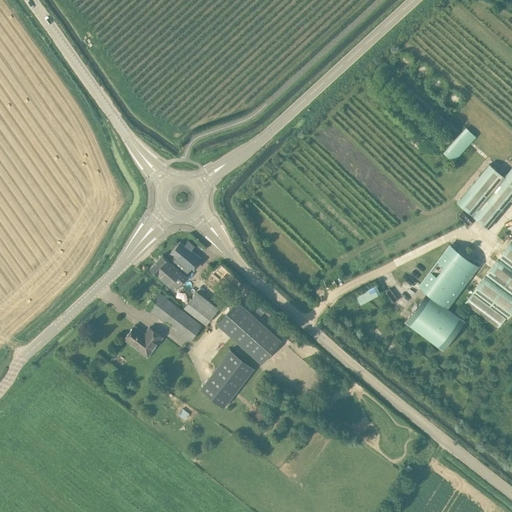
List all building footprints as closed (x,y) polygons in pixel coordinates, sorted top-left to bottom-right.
[(511,199),(511,182),(489,163),(458,201),(489,227),(511,199)] [(185,276),(191,269),(201,257),(192,249),(195,246),(188,241),(185,245),(179,240),(170,252),(165,257),(185,276)] [(185,276),(165,257),(162,254),(150,268),(158,275),(169,285),(174,280),(180,285),(187,277),(185,276)] [(214,258),(206,266),(235,293),(243,283),(214,258)] [(461,274),(446,263),(427,289),(442,300),(461,274)] [(205,268),(198,277),(203,281),(210,287),(212,288),(214,285),(213,283),(217,278),(211,272),(205,268)] [(383,286),(392,282),(387,274),(378,278),(383,286)] [(362,301),(377,294),(373,287),(359,294),(362,301)] [(184,306),(183,307),(206,324),(218,308),(197,290),(190,298),(182,290),(175,299),(184,306)] [(465,303),(498,327),(507,315),(474,291),(465,303)] [(159,292),(147,309),(190,341),(202,325),(159,292)] [(235,300),(216,322),(250,352),(248,355),(253,360),(256,357),(260,361),(280,340),(235,300)] [(134,325),(124,338),(140,350),(148,340),(157,346),(162,340),(150,330),(146,335),(134,325)] [(493,359),(470,338),(458,352),(481,373),(493,359)] [(224,406),(254,366),(230,348),(200,388),(224,406)]
